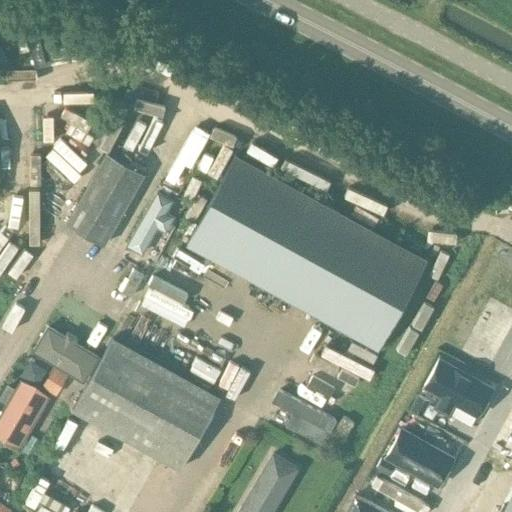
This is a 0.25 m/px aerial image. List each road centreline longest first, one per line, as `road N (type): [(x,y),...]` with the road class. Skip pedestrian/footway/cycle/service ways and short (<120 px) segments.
road 1 (primary): [(511,131),(249,0)]
road 2 (unclassified): [(511,85),(348,0)]
road 3 (unknown): [(435,511),(511,376)]
